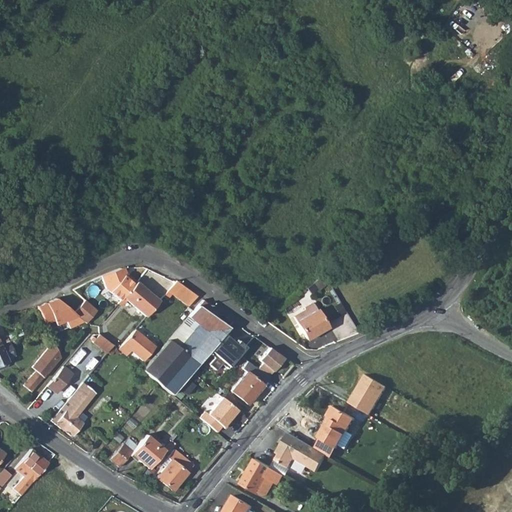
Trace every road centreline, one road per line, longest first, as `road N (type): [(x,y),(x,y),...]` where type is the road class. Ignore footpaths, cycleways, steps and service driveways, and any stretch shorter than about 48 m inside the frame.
road 1 (residential): [(0,309),(109,265),(149,261),(314,367)]
road 2 (residential): [(163,511),(60,448),(0,397)]
road 3 (residential): [(185,511),(314,367)]
road 4 (residential): [(434,307),(466,274),(511,196)]
road 5 (residential): [(314,367),(434,307)]
